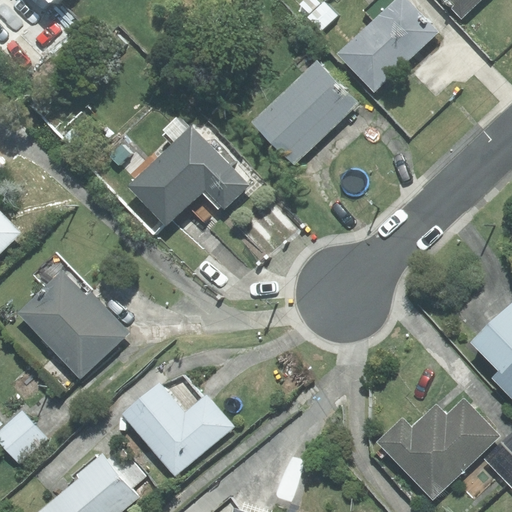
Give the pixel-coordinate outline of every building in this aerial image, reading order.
[(339,54),(374,91),(436,32),(406,0),(374,0),(364,10),(374,21),(339,54)] [(444,0),(462,18),(480,0),(444,0)] [(55,1),(20,33),(42,56),(76,24),(55,1)] [(359,104),(317,60),(253,122),(294,165),(359,104)] [(162,135),(170,144),(126,185),(165,226),(187,205),(203,222),(221,205),(224,208),(248,185),(182,116),(162,135)] [(0,214),(0,251),(19,234),(0,214)] [(44,287),(18,313),(80,378),(126,332),(57,253),(34,276),(44,287)] [(500,371),(494,377),(511,396),(511,305),(473,343),(500,371)] [(162,384),(125,414),(175,474),(232,427),(206,396),(202,399),(183,375),(162,384)] [(402,418),(377,442),(433,499),(499,436),(464,400),(447,416),(436,405),(412,428),(402,418)] [(22,411),(0,430),(0,441),(19,463),(47,439),(22,411)] [(511,431),(484,458),(511,486),(511,431)] [(40,511),(119,511),(138,497),(131,489),(147,476),(123,447),(108,460),(102,452),(72,477),(76,482),(40,511)]
